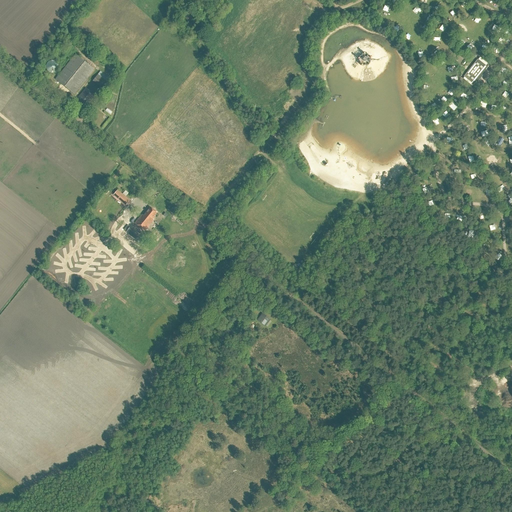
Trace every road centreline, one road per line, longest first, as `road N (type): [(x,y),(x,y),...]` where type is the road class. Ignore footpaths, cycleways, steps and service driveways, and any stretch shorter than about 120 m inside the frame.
road 1 (unclassified): [(511,472),(0,60)]
road 2 (track): [(196,219),(305,91),(310,29),(360,0)]
road 3 (track): [(443,417),(384,472),(319,481)]
